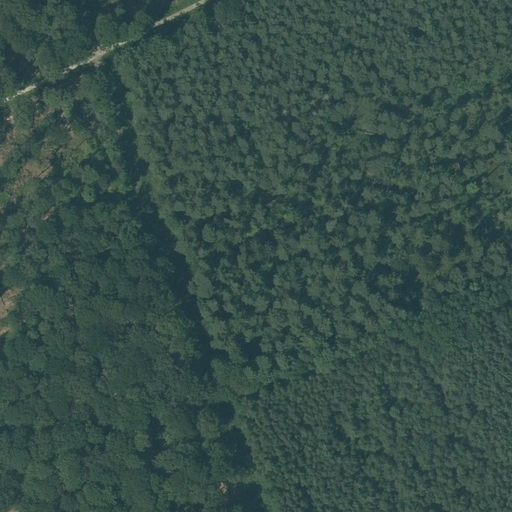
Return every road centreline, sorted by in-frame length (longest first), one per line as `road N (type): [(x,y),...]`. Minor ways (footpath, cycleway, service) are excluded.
road 1 (track): [(73,0),(210,405)]
road 2 (track): [(210,405),(511,296)]
road 3 (track): [(0,103),(207,0)]
road 4 (track): [(210,405),(0,482)]
